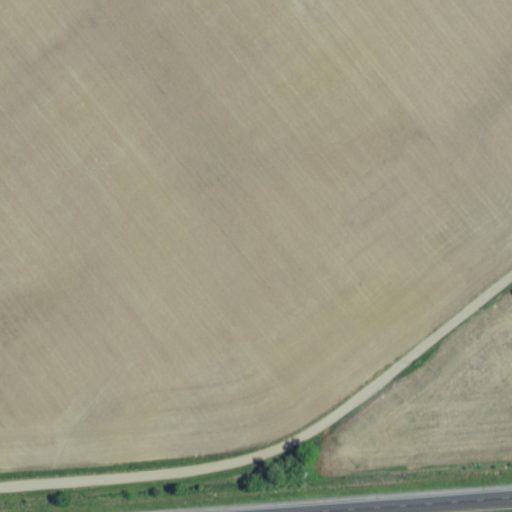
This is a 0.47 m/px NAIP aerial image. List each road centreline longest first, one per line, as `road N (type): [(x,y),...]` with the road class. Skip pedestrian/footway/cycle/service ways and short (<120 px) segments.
road 1 (residential): [(0,493),(162,481),(260,461),(335,423),(511,279)]
road 2 (trunk): [(511,497),(317,511)]
